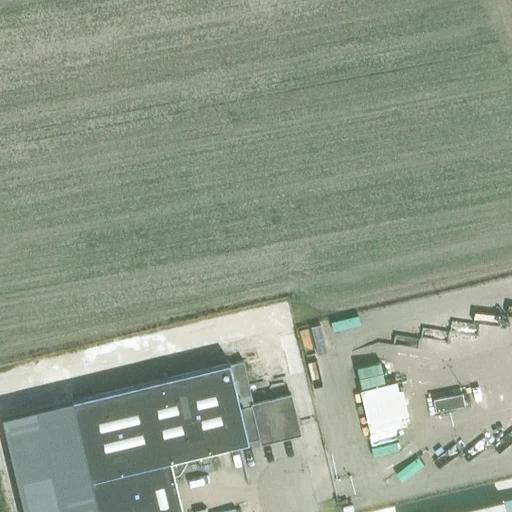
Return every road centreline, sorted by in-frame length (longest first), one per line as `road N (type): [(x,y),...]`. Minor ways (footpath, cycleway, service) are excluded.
road 1 (unknown): [(511,377),(474,364),(348,354),(337,375),(343,410)]
road 2 (unknown): [(359,474),(434,425),(511,392)]
